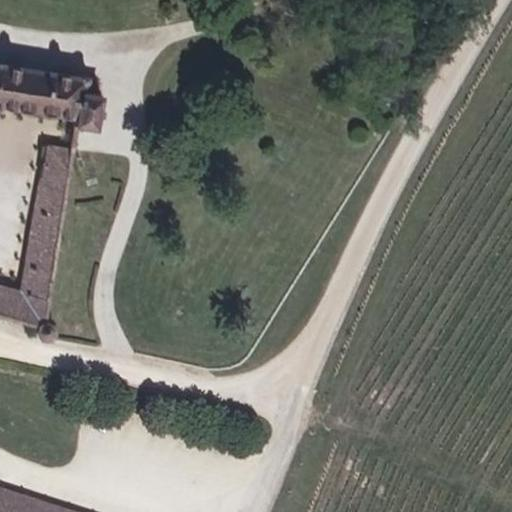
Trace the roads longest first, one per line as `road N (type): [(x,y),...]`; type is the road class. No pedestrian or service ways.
road 1 (unclassified): [(503,0),(394,193),(296,415)]
road 2 (unknown): [(0,329),(302,402)]
